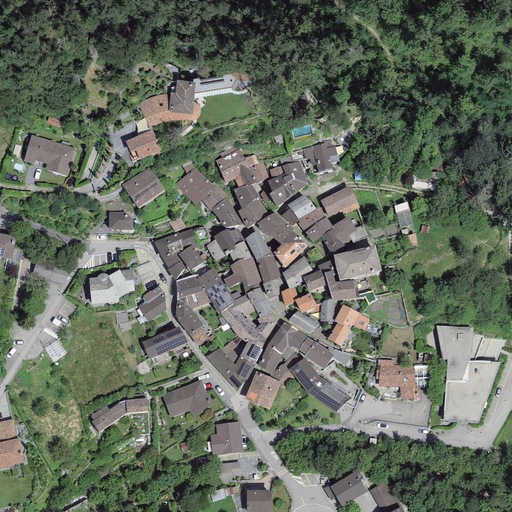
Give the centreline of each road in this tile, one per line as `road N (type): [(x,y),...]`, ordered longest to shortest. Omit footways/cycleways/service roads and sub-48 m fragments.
road 1 (residential): [(88,246),(138,246),(156,256),(171,278),(178,325),(309,511)]
road 2 (residential): [(0,401),(88,246)]
road 3 (track): [(401,189),(508,219),(511,282)]
